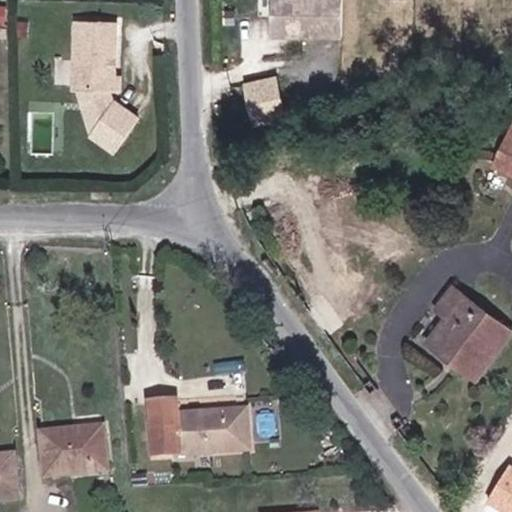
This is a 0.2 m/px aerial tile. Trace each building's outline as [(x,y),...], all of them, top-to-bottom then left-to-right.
[(343,0),(273,0),(274,35),(344,34),(343,0)] [(103,90),(105,20),(75,19),(73,89),(78,89),(103,90)] [(116,21),(105,20),(103,90),(113,90),(114,76),(116,21)] [(277,78),(247,85),(255,123),(285,116),(277,78)] [(119,95),(113,90),(103,90),(78,89),(94,126),(119,95)] [(119,95),(94,126),(117,145),(143,115),(119,95)] [(511,133),(495,164),(511,172),(511,133)] [(477,379),(511,332),(511,329),(455,286),(438,309),(449,317),(429,343),(477,379)] [(179,414),(179,402),(151,403),(154,454),(180,453),(182,455),(252,449),(249,410),(179,414)] [(75,439),(106,435),(105,427),(74,430),(75,439)] [(75,439),(74,430),(43,434),(48,478),(110,471),(106,435),(75,439)] [(0,502),(21,500),(17,455),(0,456),(0,502)] [(511,511),(511,468),(509,467),(487,502),(503,511),(511,511)]
